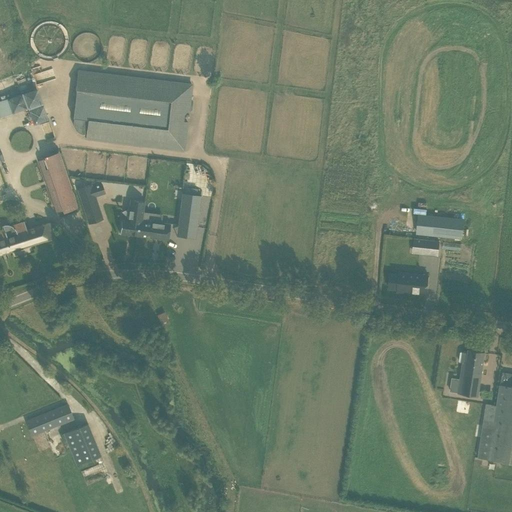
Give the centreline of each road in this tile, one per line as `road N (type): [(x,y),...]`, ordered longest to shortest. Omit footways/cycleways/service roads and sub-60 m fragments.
road 1 (unclassified): [(511,326),(134,269),(72,276),(0,303)]
road 2 (unknown): [(205,279),(214,172),(186,155),(73,136),(59,72)]
